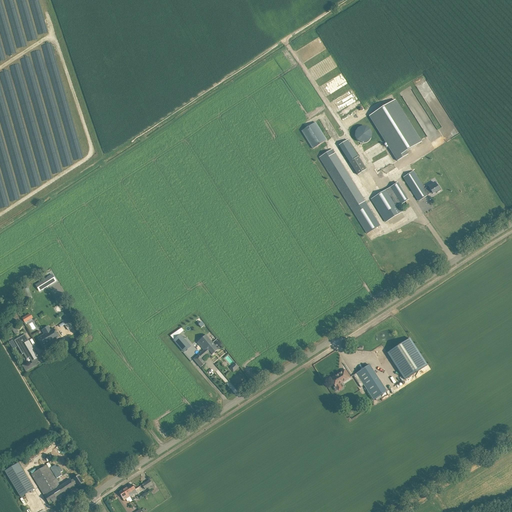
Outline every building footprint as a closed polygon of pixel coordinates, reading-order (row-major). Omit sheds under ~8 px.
[(421,142),(395,99),(369,116),(397,161),(408,154),(406,151),(421,142)] [(326,140),(316,122),(301,131),(313,149),(326,140)] [(357,127),(356,142),(371,142),(371,127),(357,127)] [(357,176),(366,170),(350,139),(340,144),(357,176)] [(380,226),(332,150),(319,157),(367,234),(380,226)] [(384,165),(384,164),(387,162),(387,164),(392,161),(388,155),(373,163),(376,169),(384,165)] [(386,173),(395,168),(393,164),(383,169),(386,173)] [(415,170),(413,171),(403,177),(419,201),(432,193),(433,194),(439,190),(435,183),(428,187),(428,186),(424,189),(415,174),(416,173),(415,170)] [(408,200),(398,183),(371,199),(386,222),(402,212),(398,206),(408,200)] [(43,289),(56,281),(52,275),(39,283),(43,289)] [(32,299),(29,289),(22,292),(25,301),(32,299)] [(70,322),(65,325),(69,331),(74,328),(70,322)] [(59,337),(56,333),(54,329),(38,338),(43,347),(59,337)] [(32,362),(38,358),(25,334),(14,340),(18,347),(19,346),(21,349),(20,350),(22,354),(23,354),(27,359),(29,358),(32,362)] [(180,334),(173,340),(180,349),(188,343),(180,334)] [(204,350),(206,349),(212,343),(206,335),(197,342),(204,350)] [(410,339),(387,353),(405,380),(409,377),(427,365),(410,339)] [(204,350),(194,359),(201,367),(205,364),(201,360),(209,353),(212,355),(218,350),(212,343),(206,349),(204,350)] [(357,374),(354,377),(361,387),(364,385),(366,387),(364,389),(365,391),(367,390),(374,400),(375,399),(376,401),(382,397),(381,396),(387,392),(369,365),(356,373),(357,374)] [(415,374),(417,378),(431,369),(429,366),(415,374)] [(335,387),(338,391),(342,388),(339,384),(350,378),(345,370),(330,379),(335,387)] [(34,489),(18,463),(5,471),(21,497),(30,491),(33,490),(34,489)] [(47,465),(31,475),(50,505),(76,488),(75,488),(78,486),(79,486),(84,483),(79,476),(74,479),(71,481),(70,479),(59,486),(47,465)] [(55,465),(50,468),(57,479),(62,475),(60,473),(62,471),(59,466),(57,468),(55,465)] [(152,485),(152,484),(149,480),(142,485),(145,489),(147,488),(149,491),(154,488),(152,485)] [(132,484),(125,489),(130,497),(137,492),(132,484)] [(130,497),(125,489),(119,493),(124,500),(130,497)]
